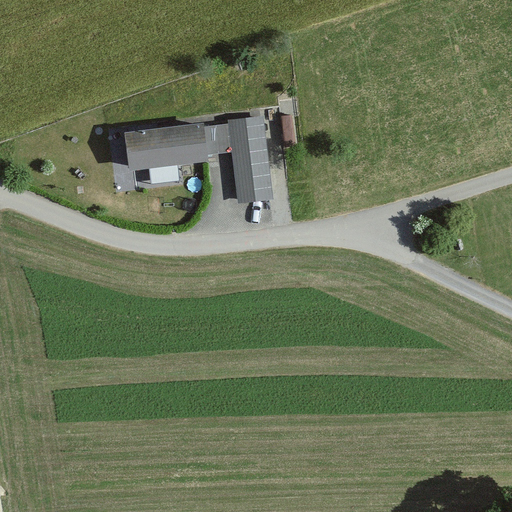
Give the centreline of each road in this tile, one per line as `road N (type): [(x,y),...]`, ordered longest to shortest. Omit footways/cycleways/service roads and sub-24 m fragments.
road 1 (unclassified): [(370,224),(222,244),(136,244),(0,193)]
road 2 (track): [(511,311),(386,249),(370,224),(511,175)]
